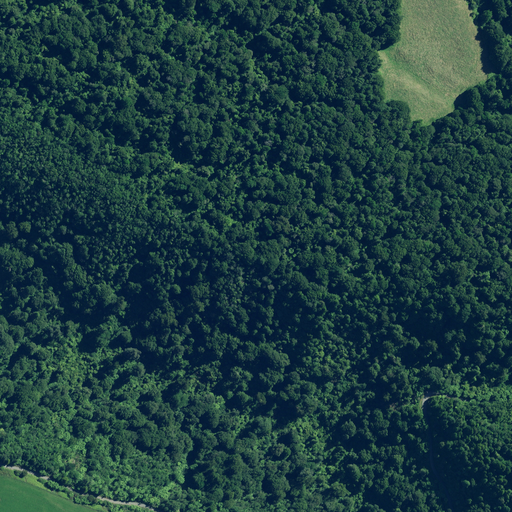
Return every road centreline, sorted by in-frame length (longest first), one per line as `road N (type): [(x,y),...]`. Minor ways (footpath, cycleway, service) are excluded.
road 1 (unclassified): [(459,511),(428,439),(429,397),(511,405)]
road 2 (unclassified): [(0,466),(156,511)]
